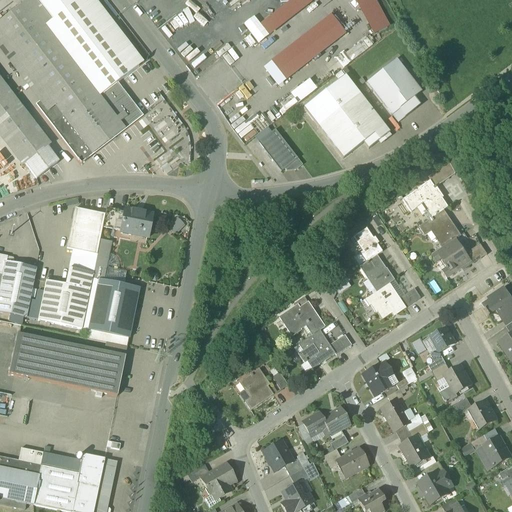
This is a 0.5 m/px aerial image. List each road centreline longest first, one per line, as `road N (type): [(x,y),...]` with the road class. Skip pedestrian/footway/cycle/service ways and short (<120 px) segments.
road 1 (residential): [(210,184),(144,511)]
road 2 (unclassified): [(210,184),(352,170),(462,116),(511,79)]
road 3 (unclassified): [(122,0),(210,108),(218,126),(210,184)]
road 4 (residential): [(0,213),(65,189),(210,184)]
road 5 (residential): [(410,511),(337,376)]
road 6 (residential): [(511,413),(450,298)]
road 7 (residential): [(450,298),(497,266),(464,202)]
road 8 (residential): [(337,376),(236,444)]
